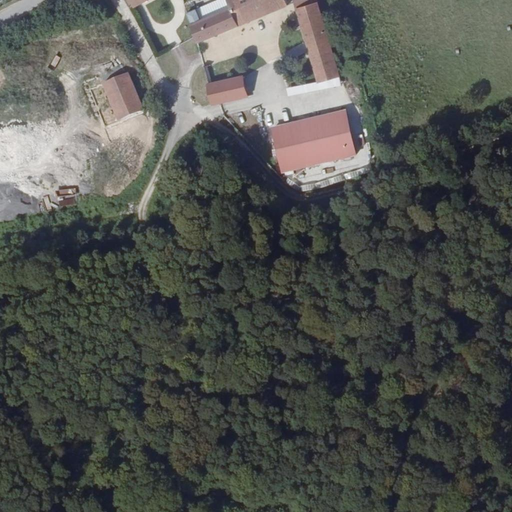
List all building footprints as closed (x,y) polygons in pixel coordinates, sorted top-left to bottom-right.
[(128,0),(135,13),(159,0),(128,0)] [(287,6),(284,0),(231,0),(230,0),(235,12),(200,24),(199,22),(202,21),(201,16),(198,17),(196,14),(188,18),(196,46),(197,48),(289,13),(287,6)] [(309,0),(308,0),(295,4),(318,86),(338,80),(318,8),(312,10),(309,0)] [(132,76),(104,86),(91,90),(105,129),(117,125),(121,134),(145,126),(142,116),(144,115),(132,76)] [(211,110),(214,110),(219,109),(247,101),(242,84),(207,93),(211,110)] [(335,120),(274,135),(288,185),(347,170),(335,120)]
